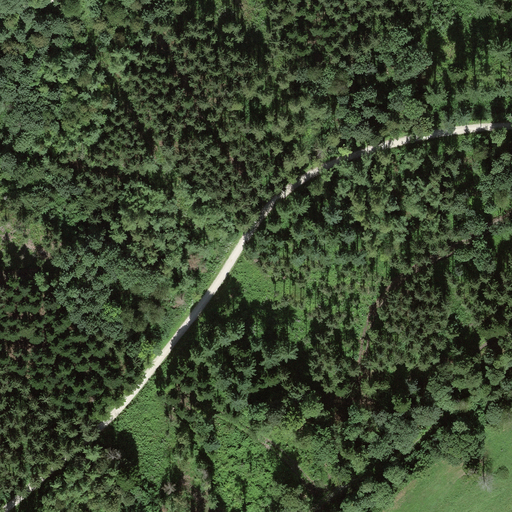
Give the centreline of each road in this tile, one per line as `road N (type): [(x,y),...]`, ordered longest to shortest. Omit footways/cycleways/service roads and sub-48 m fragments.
road 1 (track): [(511,122),(411,134),(347,150),(296,175),(268,200),(204,299),(120,397),(0,508)]
road 2 (track): [(309,511),(430,430),(450,402),(458,369),(479,346),(511,331)]
road 3 (track): [(355,387),(360,352),(401,272),(511,214)]
